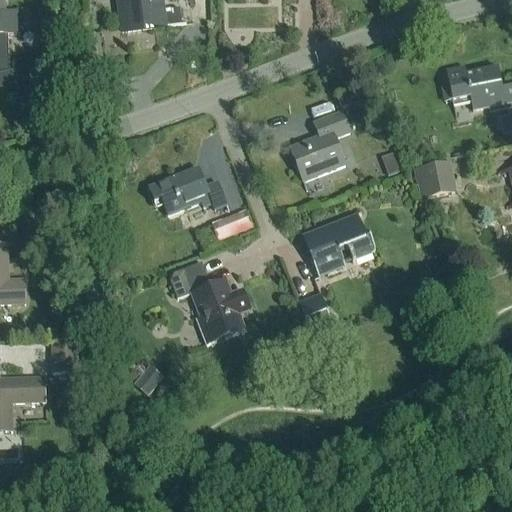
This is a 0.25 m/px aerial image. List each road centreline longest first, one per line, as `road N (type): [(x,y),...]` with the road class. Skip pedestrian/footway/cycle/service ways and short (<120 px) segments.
road 1 (residential): [(214,96),(504,0)]
road 2 (residential): [(0,160),(214,96)]
road 3 (residential): [(214,96),(280,252)]
